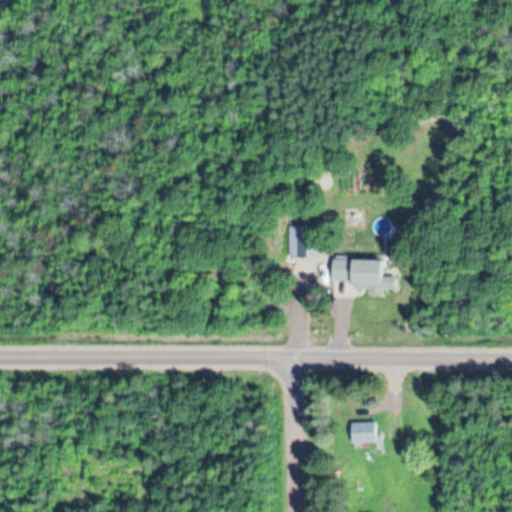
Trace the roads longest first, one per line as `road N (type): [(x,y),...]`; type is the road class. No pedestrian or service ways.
road 1 (residential): [(511,357),(0,356)]
road 2 (residential): [(303,357),(302,511)]
